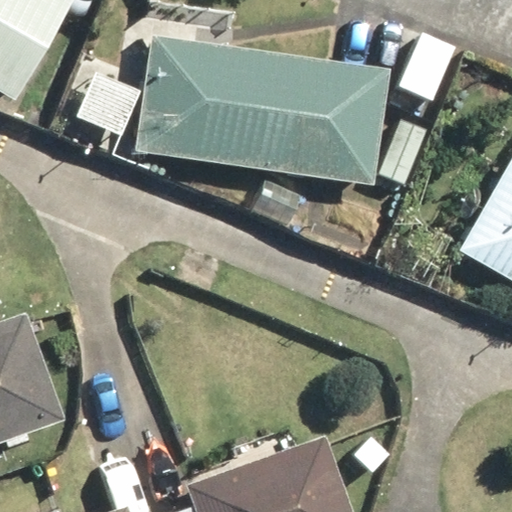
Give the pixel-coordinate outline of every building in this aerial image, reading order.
[(39,0),(0,0),(0,98),(55,9),(39,0)] [(450,49),(416,32),(384,95),(418,112),(450,49)] [(134,53),(121,161),(359,189),(372,82),(134,53)] [(105,144),(126,101),(81,79),(61,122),(105,144)] [(413,136),(383,127),(367,186),(396,194),(413,136)] [(511,157),(502,152),(440,259),(511,301),(511,157)] [(0,443),(72,417),(33,309),(0,321),(0,443)] [(198,506),(179,511),(356,511),(331,436),(190,483),(198,506)]
